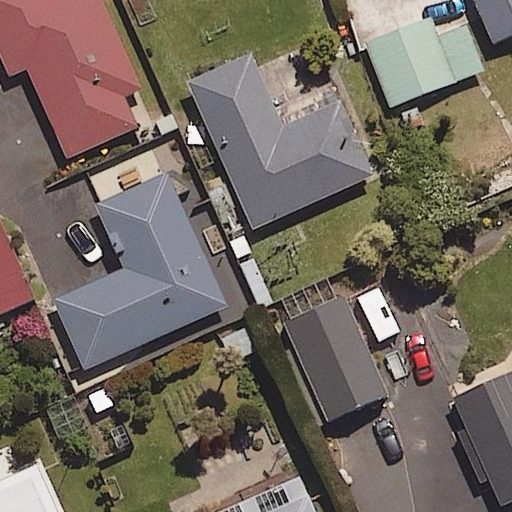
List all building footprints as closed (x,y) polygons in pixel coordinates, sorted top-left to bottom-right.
[(0,0),(0,53),(9,74),(26,66),(66,157),(139,125),(125,95),(141,88),(102,0),(0,0)] [(511,38),(511,0),(474,0),(494,46),(511,38)] [(483,74),(460,15),(369,49),(392,109),(483,74)] [(281,122),(249,50),(187,78),(252,226),(373,172),(339,97),(281,122)] [(225,303),(165,170),(93,202),(122,266),(53,297),(85,366),(225,303)] [(0,316),(32,303),(0,224),(0,316)] [(387,400),(345,304),(289,329),(332,424),(387,400)] [(511,370),(511,369),(453,395),(501,502),(511,496),(511,370)] [(317,511),(299,470),(204,511),(317,511)]
